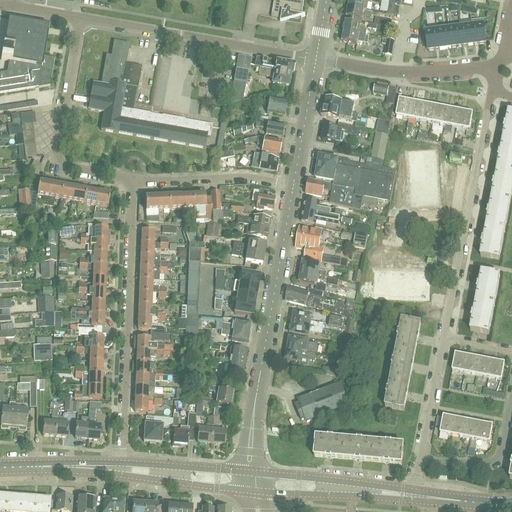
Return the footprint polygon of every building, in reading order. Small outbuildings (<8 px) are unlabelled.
[(289,0),(274,0),(272,18),(281,19),(280,23),(290,21),(300,23),(301,18),(305,16),(302,16),(304,2),(289,0)] [(374,4),(368,3),(365,3),(365,0),(348,0),(348,4),(349,4),(349,7),(373,12),(374,4)] [(400,4),(391,3),(390,4),(389,4),(387,14),(398,16),(400,4)] [(371,19),(373,12),(349,7),(348,11),(347,11),(346,16),(347,16),(347,18),(362,20),(362,18),(371,19)] [(0,94),(50,86),(55,59),(44,57),(49,26),(16,20),(8,19),(2,51),(1,59),(1,60),(8,62),(6,73),(0,73),(0,94)] [(376,25),(394,28),(395,22),(377,20),(376,25)] [(367,28),(363,28),(360,27),(361,24),(346,22),(346,23),(345,23),(344,29),(345,29),(344,32),(366,36),(367,28)] [(471,27),(474,46),(485,44),(483,25),(471,27)] [(471,27),(460,28),(462,47),(474,46),(471,27)] [(460,28),(449,29),(451,49),(462,47),(460,28)] [(440,50),(451,49),(449,29),(437,31),(440,50)] [(440,50),(437,31),(426,32),(428,52),(440,50)] [(369,36),(366,36),(344,32),(344,35),(343,35),(342,41),(343,41),(343,42),(357,45),(358,42),(368,44),(369,36)] [(383,40),(381,40),(380,46),(382,46),(382,45),(387,45),(385,55),(392,56),(394,41),(383,39),(383,40)] [(141,67),(126,65),(129,45),(114,42),(112,57),(106,56),(101,85),(93,83),(88,110),(104,113),(101,131),(117,134),(117,133),(204,149),(207,137),(210,137),(212,125),(185,120),(162,116),(150,114),(150,113),(134,111),(138,88),(137,88),(141,67)] [(290,74),(292,74),(294,65),(256,59),(255,67),(260,68),(290,74)] [(249,70),(236,68),(234,81),(238,82),(244,83),(246,84),(249,70)] [(288,87),(290,74),(260,68),(259,76),(274,78),(273,84),(288,87)] [(240,101),(244,83),(238,82),(234,103),(240,101)] [(375,86),(373,95),(388,97),(389,89),(375,86)] [(397,90),(389,89),(388,97),(387,103),(394,105),(397,90)] [(341,110),(353,113),(355,105),(342,102),(342,101),(325,97),(323,107),(341,110)] [(284,116),(286,103),(276,101),(277,100),(264,98),(263,103),(268,104),(267,113),(284,116)] [(253,99),(231,104),(232,109),(244,107),(254,105),(253,99)] [(408,118),(411,102),(399,100),(396,116),(408,118)] [(421,121),(424,104),(411,102),(408,118),(421,121)] [(433,123),(436,107),(424,104),(421,121),(433,123)] [(353,113),(341,110),(323,107),(321,117),(339,120),(339,119),(357,122),(357,119),(360,120),(361,115),(358,114),(353,113)] [(445,125),(448,109),(436,107),(433,123),(445,125)] [(457,128),(460,111),(448,109),(445,125),(457,128)] [(460,111),(457,128),(469,130),(472,114),(460,111)] [(18,114),(11,115),(13,124),(21,123),(20,120),(20,114),(18,114)] [(391,122),(379,120),(376,133),(378,134),(388,136),(388,135),(389,131),(391,122)] [(283,131),(284,126),(268,123),(268,124),(262,123),(256,124),(255,128),(267,130),(266,134),(282,137),(282,135),(284,134),(284,132),(283,131)] [(252,124),(230,130),(231,135),(234,134),(235,138),(243,136),(243,135),(248,133),(248,132),(254,130),(252,124)] [(337,130),(325,127),(323,141),(342,145),(344,135),(358,137),(360,130),(344,126),(338,124),(337,130)] [(511,143),(511,128),(504,127),(503,130),(505,130),(503,142),(511,143)] [(22,134),(14,135),(16,146),(24,145),(23,142),(22,136),(22,134)] [(259,146),(263,147),(262,151),(279,154),(279,153),(280,153),(282,151),(281,148),(280,148),(281,142),(265,140),(265,139),(260,138),(259,146)] [(511,158),(511,143),(503,142),(500,153),(499,153),(498,156),(511,158)] [(25,158),(24,152),(24,147),(24,145),(16,146),(18,162),(26,162),(25,158)] [(409,164),(422,163),(422,152),(408,153),(409,164)] [(435,152),(422,152),(422,163),(436,162),(435,152)] [(383,161),(384,155),(374,153),(373,158),(383,161)] [(253,169),(276,172),(276,171),(277,170),(278,168),(277,167),(277,166),(278,160),(269,159),(269,157),(255,155),(253,169)] [(511,173),(511,158),(498,156),(498,158),(499,159),(497,170),(511,173)] [(325,183),(325,184),(333,186),(329,204),(360,211),(363,198),(390,203),(396,171),(381,167),(372,164),(367,163),(366,166),(339,161),(320,157),(316,181),(325,183)] [(372,164),(381,167),(383,161),(373,158),(372,164)] [(218,169),(228,168),(228,159),(219,161),(218,169)] [(422,163),(423,173),(437,173),(436,162),(422,163)] [(423,173),(422,163),(409,164),(409,174),(423,173)] [(511,188),(511,173),(497,170),(495,182),(493,182),(493,184),(511,188)] [(409,174),(410,185),(423,184),(423,173),(409,174)] [(437,183),(437,173),(423,173),(423,184),(437,183)] [(325,183),(316,181),(309,180),(306,195),(322,198),(325,184),(325,183)] [(49,198),(51,185),(39,183),(38,188),(37,196),(44,197),(42,205),(47,206),(49,198)] [(437,183),(423,184),(424,194),(438,193),(437,183)] [(410,195),(424,194),(423,184),(410,185),(410,195)] [(510,203),(511,192),(511,188),(493,184),(492,187),(494,187),(492,199),(510,203)] [(61,200),(63,187),(51,185),(49,198),(47,206),(53,207),(55,199),(61,200)] [(34,209),(37,196),(38,188),(28,186),(29,190),(31,208),(31,209),(34,209)] [(72,202),(74,189),(63,187),(61,200),(58,212),(62,213),(64,206),(65,206),(66,201),(72,202)] [(77,211),(83,212),(86,191),(74,189),(72,202),(79,203),(77,211)] [(29,190),(17,191),(19,209),(31,208),(29,190)] [(263,207),(272,209),(274,198),(268,197),(269,192),(260,190),(258,201),(255,200),(254,206),(256,207),(256,208),(263,209),(263,207)] [(96,206),(98,193),(86,191),(83,212),(86,213),(87,204),(96,206)] [(223,212),(242,214),(242,207),(220,205),(220,192),(211,193),(211,198),(211,211),(212,211),(223,212)] [(98,193),(96,206),(108,208),(110,195),(98,193)] [(424,194),(425,205),(438,204),(438,193),(424,194)] [(424,194),(410,195),(411,206),(425,205),(424,194)] [(193,196),(181,197),(181,210),(188,209),(188,214),(193,213),(194,221),(193,196)] [(211,211),(211,198),(205,199),(205,196),(193,196),(194,221),(194,220),(205,219),(206,223),(208,223),(212,223),(212,211),(211,211)] [(158,211),(170,210),(169,197),(157,198),(158,211)] [(170,210),(181,210),(181,197),(169,197),(170,210)] [(145,211),(158,211),(157,198),(145,199),(145,211)] [(507,217),(510,203),(492,199),(489,211),(488,210),(487,213),(507,217)] [(345,212),(319,207),(320,203),(305,200),(303,211),(326,215),(339,218),(344,219),(345,212)] [(212,223),(220,224),(224,225),(224,219),(223,212),(212,211),(212,223)] [(339,218),(326,215),(303,211),(301,222),(316,225),(316,221),(338,225),(339,218)] [(504,231),(507,217),(487,213),(487,216),(488,216),(486,228),(504,231)] [(251,226),(268,229),(270,220),(253,217),(253,221),(247,219),(246,220),(238,219),(237,224),(248,226),(251,226)] [(393,243),(398,219),(388,217),(384,241),(393,243)] [(54,229),(54,220),(45,220),(45,229),(54,229)] [(218,238),(220,224),(212,223),(208,223),(206,238),(218,238)] [(370,227),(357,224),(355,233),(368,236),(370,227)] [(268,229),(251,226),(248,226),(247,236),(267,239),(268,229)] [(320,242),(322,231),(300,227),(298,238),(320,242)] [(73,228),(60,229),(60,238),(74,236),(73,228)] [(80,240),(107,241),(108,228),(88,228),(88,235),(81,235),(80,240)] [(502,246),(504,231),(486,228),(484,239),(482,239),(482,242),(502,246)] [(141,244),(154,244),(154,231),(141,231),(141,244)] [(195,244),(194,232),(190,232),(185,234),(189,243),(195,244)] [(355,235),(342,233),(341,239),(354,242),(355,235)] [(46,246),(57,246),(57,235),(46,234),(46,246)] [(365,251),(368,238),(355,235),(354,242),(352,249),(365,251)] [(298,238),(296,249),(306,251),(304,260),(340,267),(341,259),(322,256),(324,249),(319,248),(320,242),(298,238)] [(107,253),(107,241),(80,240),(80,245),(88,245),(88,253),(94,253),(107,253)] [(233,249),(264,255),(266,245),(249,242),(248,246),(234,244),(233,249)] [(499,260),(502,246),(482,242),(481,244),(483,245),(481,256),(480,256),(480,257),(499,260)] [(141,244),(140,256),(153,256),(154,250),(159,250),(159,249),(160,244),(154,244),(141,244)] [(57,246),(46,246),(45,246),(45,263),(56,263),(57,246)] [(0,260),(9,260),(8,249),(0,249),(0,260)] [(262,265),(264,255),(233,249),(232,256),(246,259),(245,262),(262,265)] [(189,250),(188,263),(200,264),(201,264),(202,250),(189,250)] [(68,255),(68,252),(64,252),(60,252),(59,260),(60,260),(67,261),(68,255)] [(106,266),(107,253),(94,253),(94,259),(87,258),(87,260),(80,260),(79,265),(87,265),(93,265),(106,266)] [(153,256),(140,256),(140,268),(153,269),(159,269),(167,269),(167,264),(160,264),(160,257),(153,256)] [(301,273),(326,277),(327,272),(319,271),(320,265),(303,262),(301,273)] [(188,271),(200,271),(200,264),(188,263),(188,271)] [(106,266),(93,265),(93,277),(106,278),(106,266)] [(140,280),(158,281),(159,281),(159,274),(167,274),(167,269),(159,269),(153,269),(140,268),(140,280)] [(376,270),(375,284),(386,284),(386,270),(376,270)] [(386,284),(396,284),(397,271),(386,270),(386,284)] [(407,285),(407,271),(397,271),(396,284),(407,285)] [(407,285),(417,285),(418,272),(407,271),(407,285)] [(239,282),(235,282),(258,286),(260,276),(241,272),(239,282)] [(417,285),(428,286),(428,272),(418,272),(417,285)] [(325,282),(326,277),(301,273),(299,283),(316,286),(317,281),(325,282)] [(477,287),(497,291),(500,277),(500,276),(481,273),(481,274),(479,285),(477,285),(477,287)] [(105,290),(106,278),(93,277),(93,285),(79,284),(78,289),(105,290)] [(333,286),(337,287),(338,283),(339,281),(329,278),(328,285),(333,286)] [(158,287),(158,281),(140,280),(139,293),(152,293),(158,294),(158,293),(166,294),(166,289),(158,288),(158,287)] [(235,282),(233,292),(257,296),(258,287),(258,286),(235,282)] [(386,284),(375,284),(375,297),(385,298),(386,284)] [(386,284),(385,298),(396,298),(396,284),(386,284)] [(396,298),(406,299),(407,285),(396,284),(396,298)] [(417,299),(417,285),(407,285),(406,299),(417,299)] [(427,299),(428,286),(417,285),(417,299),(427,299)] [(494,305),(497,291),(477,287),(476,290),(478,290),(476,302),(494,305)] [(53,297),(53,288),(43,288),(43,297),(53,297)] [(105,302),(105,290),(78,289),(78,294),(86,294),(86,296),(92,296),(92,302),(105,302)] [(291,289),(290,289),(289,289),(288,289),(286,302),(288,302),(352,319),(354,309),(344,306),(344,304),(322,298),(323,294),(309,290),(309,294),(291,289)] [(356,291),(347,289),(345,295),(345,297),(354,300),(355,297),(356,291)] [(257,296),(233,292),(233,293),(237,293),(236,303),(254,306),(255,306),(257,296)] [(151,306),(152,293),(139,293),(139,305),(151,306)] [(53,297),(37,298),(38,314),(53,313),(53,297)] [(213,311),(220,312),(222,301),(214,299),(213,311)] [(0,310),(11,310),(11,300),(0,300),(0,310)] [(71,313),(91,314),(104,315),(105,302),(92,302),(92,308),(84,307),(84,309),(72,309),(71,313)] [(491,320),(494,305),(476,302),(474,314),(472,313),(471,316),(491,320)] [(234,314),(253,317),(255,306),(254,306),(236,303),(234,314)] [(151,311),(151,306),(139,305),(138,317),(165,318),(165,313),(158,313),(158,311),(151,311)] [(198,309),(187,309),(186,316),(198,317),(198,309)] [(104,327),(104,315),(91,314),(71,313),(71,319),(85,319),(85,320),(91,321),(91,327),(104,327)] [(34,329),(53,328),(53,314),(40,314),(41,321),(34,321),(34,329)] [(315,327),(324,329),(325,324),(318,323),(311,322),(312,317),(294,314),(293,318),(292,318),(291,324),(315,328),(315,327)] [(186,316),(186,319),(186,328),(196,328),(196,317),(186,316)] [(489,334),(491,320),(471,316),(471,318),(473,319),(470,330),(470,331),(489,334)] [(165,323),(165,318),(138,317),(138,330),(150,330),(151,324),(157,325),(157,323),(165,323)] [(342,329),(343,320),(330,317),(328,327),(342,329)] [(352,336),(355,322),(348,320),(345,335),(352,336)] [(222,330),(249,334),(250,330),(251,329),(251,327),(250,326),(251,324),(235,321),(234,326),(223,324),(222,330)] [(400,333),(418,336),(421,325),(421,324),(402,321),(400,333)] [(324,330),(324,329),(315,327),(315,328),(291,324),(290,330),(291,330),(290,334),(308,337),(309,332),(322,334),(323,329),(324,330)] [(248,338),(249,334),(222,330),(221,335),(232,337),(232,342),(247,345),(247,343),(249,342),(249,340),(248,338)] [(417,344),(418,336),(400,333),(397,350),(415,353),(417,344)] [(84,349),(90,350),(103,350),(103,337),(91,337),(90,344),(77,343),(76,349),(84,349)] [(156,345),(150,344),(150,338),(137,338),(137,351),(150,351),(164,352),(164,346),(156,346),(156,345)] [(317,344),(304,342),(304,341),(290,339),(290,340),(288,340),(287,346),(288,346),(288,349),(316,354),(318,355),(320,348),(317,344)] [(342,339),(341,346),(354,348),(355,342),(342,339)] [(51,345),(39,346),(40,363),(52,362),(51,345)] [(348,358),(350,348),(341,346),(339,357),(348,358)] [(219,359),(245,364),(247,351),(231,348),(229,356),(220,355),(219,359)] [(315,360),(316,354),(288,349),(287,353),(286,353),(285,359),(286,359),(286,360),(300,363),(299,365),(308,366),(309,359),(315,360)] [(102,362),(103,350),(90,350),(90,362),(102,362)] [(413,365),(415,353),(397,350),(394,362),(413,365)] [(164,352),(150,351),(137,351),(136,363),(149,363),(149,357),(156,358),(156,356),(163,357),(164,352)] [(465,373),(468,357),(455,354),(452,371),(465,373)] [(477,375),(480,359),(468,357),(465,373),(477,375)] [(243,376),(245,364),(219,359),(218,363),(228,365),(227,373),(243,376)] [(489,378),(492,361),(480,359),(477,375),(489,378)] [(492,361),(489,378),(501,380),(505,364),(492,361)] [(102,375),(102,362),(90,362),(89,369),(89,374),(102,375)] [(410,382),(413,365),(394,362),(391,378),(410,382)] [(149,370),(149,363),(136,363),(136,375),(162,376),(162,371),(155,371),(149,370)] [(89,374),(83,374),(76,374),(75,379),(83,379),(83,382),(89,382),(89,386),(101,387),(102,375),(89,374)] [(167,376),(162,376),(136,375),(135,387),(154,388),(154,382),(167,382),(167,376)] [(227,379),(216,378),(215,386),(227,387),(227,379)] [(407,394),(410,382),(391,378),(389,390),(407,394)] [(45,381),(36,381),(36,385),(37,391),(45,391),(45,381)] [(101,400),(101,387),(89,386),(89,387),(83,387),(82,394),(74,394),(74,398),(101,400)] [(154,395),(154,388),(135,387),(135,400),(148,400),(154,401),(161,401),(161,396),(156,396),(157,395),(154,395)] [(214,394),(218,395),(216,403),(230,406),(233,392),(219,390),(219,388),(210,387),(209,391),(215,392),(214,394)] [(404,410),(407,394),(389,390),(385,407),(404,411),(404,410)] [(199,398),(198,404),(202,405),(211,407),(212,400),(199,398)] [(147,413),(148,400),(135,400),(134,412),(147,413)] [(79,414),(79,410),(82,410),(82,403),(80,403),(73,402),(72,414),(79,414)] [(14,428),(16,404),(10,403),(9,409),(2,408),(1,426),(1,429),(8,430),(8,427),(14,428)] [(93,426),(94,419),(95,410),(99,411),(100,404),(90,403),(89,418),(88,426),(87,440),(99,441),(100,427),(93,426)] [(16,404),(14,428),(19,428),(18,431),(26,432),(26,429),(28,411),(20,410),(21,404),(16,404)] [(218,426),(219,419),(219,415),(225,417),(227,409),(214,407),(213,418),(211,444),(224,445),(226,432),(218,431),(219,426),(218,426)] [(56,423),(57,418),(57,410),(53,410),(52,423),(44,422),(43,436),(55,437),(56,423)] [(195,418),(195,416),(190,416),(189,428),(181,427),(180,432),(174,431),(173,444),(187,446),(189,433),(194,433),(195,418)] [(211,444),(213,418),(208,417),(207,425),(206,425),(206,430),(199,429),(197,443),(211,444)] [(453,435),(456,419),(443,417),(440,433),(453,435)] [(56,423),(55,437),(67,438),(69,424),(64,424),(64,419),(57,418),(56,423)] [(88,426),(89,418),(81,418),(80,425),(76,425),(75,439),(87,440),(88,426)] [(172,424),(173,420),(154,418),(153,426),(146,425),(145,425),(145,426),(144,442),(143,443),(145,443),(145,442),(160,444),(161,444),(161,443),(162,427),(168,427),(168,424),(172,424)] [(465,438),(468,421),(456,419),(453,435),(465,438)] [(477,440),(480,424),(468,421),(465,438),(477,440)] [(480,424),(477,440),(489,442),(492,426),(480,424)] [(332,458),(333,439),(317,438),(316,438),(314,457),(315,457),(332,458)] [(344,459),(345,440),(333,439),(332,458),(344,459)] [(361,461),(362,442),(345,440),(344,459),(361,461)] [(373,462),(374,443),(362,442),(361,461),(373,462)] [(390,463),(392,445),(374,443),(373,462),(390,463)] [(392,445),(390,463),(402,465),(404,446),(403,445),(403,446),(392,445)] [(20,511),(21,497),(7,496),(5,511),(20,511)] [(34,511),(35,498),(21,497),(20,511),(34,511)] [(70,511),(72,498),(57,497),(56,511),(61,511),(70,511)] [(35,498),(34,511),(49,511),(50,499),(49,499),(35,498)] [(84,511),(86,499),(76,498),(74,511),(84,511)] [(86,499),(84,511),(94,511),(95,500),(86,499)] [(112,511),(114,501),(103,500),(102,511),(112,511)] [(123,511),(124,502),(114,501),(112,511),(123,511)] [(144,511),(145,504),(133,503),(134,502),(133,502),(132,511),(144,511)]
